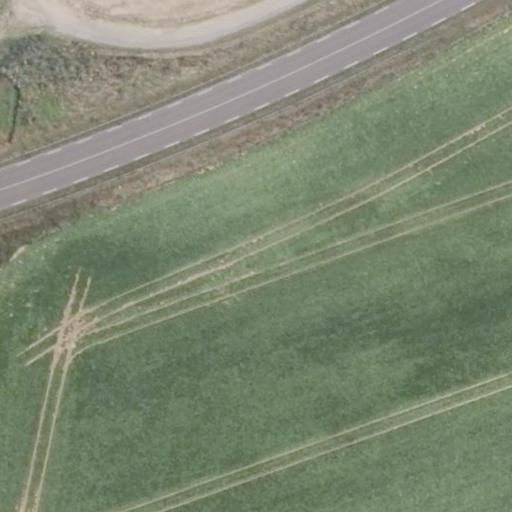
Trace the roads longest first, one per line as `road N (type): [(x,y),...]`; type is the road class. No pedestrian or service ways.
road 1 (primary): [(449,0),(269,85),(0,194)]
road 2 (track): [(276,0),(174,36),(109,33),(50,11),(42,0)]
